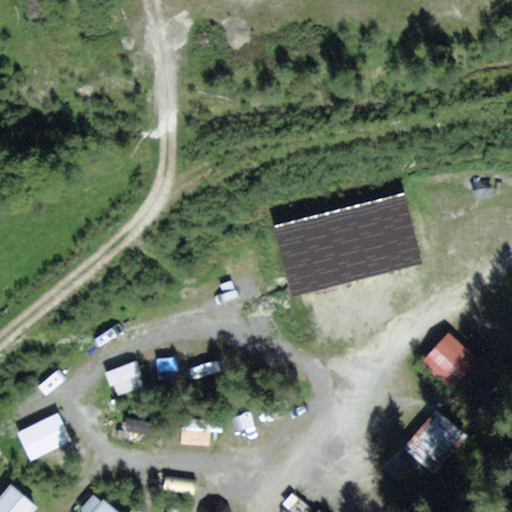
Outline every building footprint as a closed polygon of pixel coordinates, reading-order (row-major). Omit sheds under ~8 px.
[(400,195),(273,229),(290,295),(417,261),(400,195)] [(478,361),(448,333),(418,365),(449,393),(478,361)] [(498,382),(480,367),(464,387),(483,402),(498,382)] [(470,429),(443,406),(407,449),(434,471),(470,429)] [(0,511),(29,511),(38,502),(10,479),(0,489),(0,511)] [(443,511),(450,505),(432,490),(413,511),(443,511)] [(120,511),(103,497),(89,511),(120,511)]
